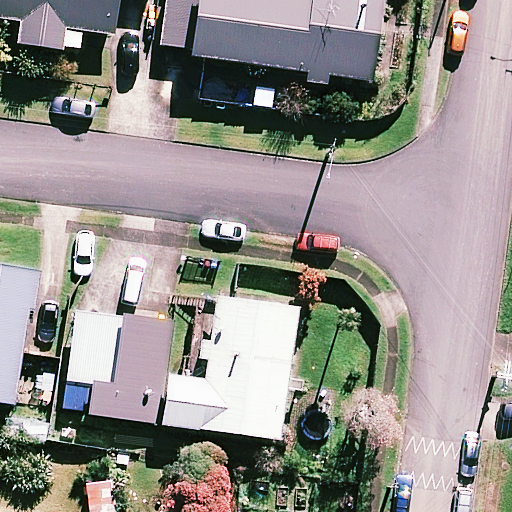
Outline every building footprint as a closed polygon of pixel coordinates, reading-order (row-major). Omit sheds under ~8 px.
[(0,0),(0,23),(18,26),(15,47),(76,55),(79,34),(110,39),(115,0),(0,0)] [(166,0),(159,59),(303,75),(301,89),(326,92),(327,78),(369,83),(378,0),(166,0)] [(34,273),(0,267),(0,402),(14,404),(34,273)] [(164,376),(160,423),(279,439),(295,307),(214,297),(203,381),(164,376)] [(160,423),(164,376),(171,324),(74,312),(62,411),(160,423)]
